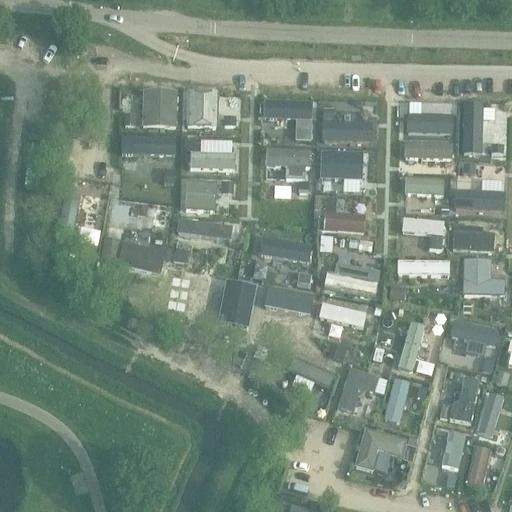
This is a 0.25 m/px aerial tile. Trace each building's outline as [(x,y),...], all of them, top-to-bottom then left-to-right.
[(145,90),(144,129),(177,130),(179,92),(145,90)] [(264,101),(264,121),(297,122),(296,142),(313,142),(314,103),(264,101)] [(464,104),(465,154),(483,154),(482,104),(464,104)] [(322,112),(322,123),(332,123),(332,112),(322,112)] [(124,118),(124,129),(134,129),(134,118),(124,118)] [(234,120),(223,119),(223,129),(234,129),(234,120)] [(123,137),(122,155),(176,157),(177,139),(123,137)] [(185,140),(185,154),(194,154),(195,141),(185,140)] [(454,161),(454,144),(405,144),(405,161),(454,161)] [(490,147),(490,156),(502,156),(502,148),(490,147)] [(266,169),(286,170),(286,182),(308,183),(309,151),(266,150),(266,169)] [(440,163),(439,171),(451,172),(452,163),(440,163)] [(462,167),(461,176),(473,176),(474,168),(462,167)] [(164,174),(163,186),(172,187),(173,175),(164,174)] [(445,198),(446,181),(407,179),(406,201),(416,202),(416,197),(445,198)] [(220,184),(220,195),(231,195),(232,185),(220,184)] [(456,212),(506,214),(507,193),(457,191),(456,212)] [(325,200),(324,213),(333,213),(334,201),(325,200)] [(155,225),(170,225),(170,213),(156,212),(155,225)] [(404,220),(404,234),(431,235),(430,251),(444,251),(446,222),(404,220)] [(179,222),(178,236),(233,239),(233,225),(179,222)] [(494,253),(495,235),(454,233),(453,251),(494,253)] [(265,238),(261,256),(310,266),(314,248),(265,238)] [(103,241),(100,263),(115,265),(118,243),(103,241)] [(359,243),(357,252),(370,255),(372,246),(359,243)] [(163,275),(166,255),(144,251),(141,272),(163,275)] [(174,255),(172,264),(185,266),(187,257),(174,255)] [(492,281),(492,261),(464,261),(464,297),(506,297),(506,281),(492,281)] [(399,262),(399,276),(451,278),(451,264),(399,262)] [(337,267),(336,274),(327,274),(326,291),(379,295),(381,270),(337,267)] [(169,292),(164,319),(181,322),(189,279),(172,276),(169,292)] [(298,277),(296,285),(309,288),(310,279),(298,277)] [(258,322),(260,292),(209,289),(208,307),(241,309),(240,320),(258,322)] [(390,290),(389,302),(400,304),(401,291),(390,290)] [(274,309),(291,310),(290,320),(310,322),(311,296),(275,294),(274,309)] [(463,304),(462,315),(469,315),(470,305),(463,304)] [(322,308),(321,323),(366,327),(367,312),(322,308)] [(409,324),(400,371),(417,374),(425,326),(409,324)] [(467,344),(465,350),(494,357),(499,334),(456,325),(452,341),(467,344)] [(382,333),(379,345),(389,347),(392,336),(382,333)] [(339,346),(332,361),(341,364),(347,349),(339,346)] [(375,352),(372,363),(380,365),(383,354),(375,352)] [(330,391),(336,376),(293,357),(286,372),(330,391)] [(484,363),(481,374),(491,377),(494,366),(484,363)] [(351,370),(337,417),(354,422),(363,392),(375,396),(380,379),(351,370)] [(498,376),(495,386),(505,389),(508,378),(498,376)] [(394,381),(386,422),(403,425),(410,384),(394,381)] [(419,389),(415,401),(424,403),(427,392),(419,389)] [(478,435),(494,439),(505,399),(490,394),(478,435)] [(440,410),(438,421),(447,422),(449,412),(440,410)] [(442,467),(459,471),(468,438),(451,433),(442,467)] [(408,439),(406,448),(414,450),(416,442),(408,439)] [(405,448),(401,462),(410,465),(414,450),(405,448)] [(476,448),(466,486),(482,490),(492,452),(476,448)] [(447,477),(445,487),(453,489),(455,479),(447,477)]
